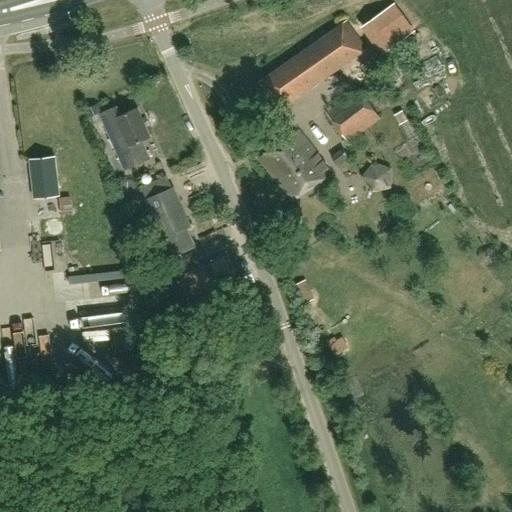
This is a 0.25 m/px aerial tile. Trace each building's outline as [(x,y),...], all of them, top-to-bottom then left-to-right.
[(312,83),(297,61),(268,81),(283,103),(312,83)] [(349,144),(382,119),(358,88),(325,112),(349,144)] [(98,104),(85,110),(91,124),(102,119),(100,113),(101,113),(98,104)] [(101,113),(100,113),(102,119),(125,171),(150,160),(142,142),(151,138),(137,107),(119,115),(115,106),(101,113)] [(402,111),(394,116),(400,125),(408,120),(402,111)] [(300,131),(263,159),(294,202),(331,175),(300,131)] [(338,166),(350,158),(342,148),(331,156),(338,166)] [(56,157),(30,160),(34,197),(60,195),(56,157)] [(361,181),(377,174),(371,161),(355,168),(361,181)] [(127,190),(136,186),(129,170),(120,174),(127,190)] [(147,193),(166,182),(160,173),(142,185),(147,193)] [(173,188),(147,200),(165,240),(167,239),(175,257),(197,247),(189,229),(191,228),(173,188)] [(383,419),(410,504),(447,492),(426,426),(410,431),(404,412),(383,419)]
